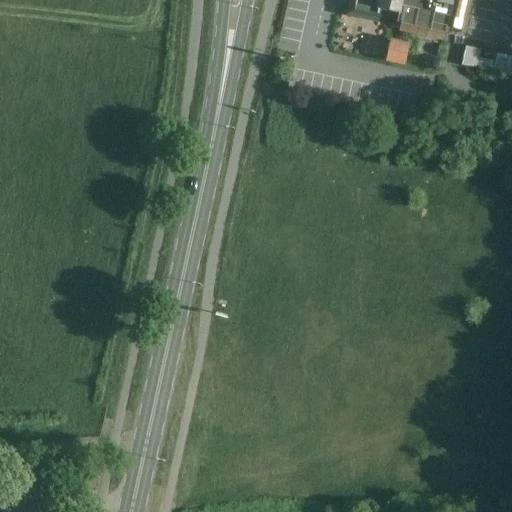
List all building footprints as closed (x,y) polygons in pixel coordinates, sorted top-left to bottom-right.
[(349,0),(346,16),(373,22),(376,9),(399,14),(397,21),(450,34),(457,0),(349,0)] [(378,40),(375,64),(396,67),(399,43),(378,40)] [(491,72),(496,53),(466,47),(462,66),(491,72)] [(511,56),(498,54),(493,73),(511,77),(511,56)] [(253,153),(292,165),(295,153),(257,141),(253,153)]
